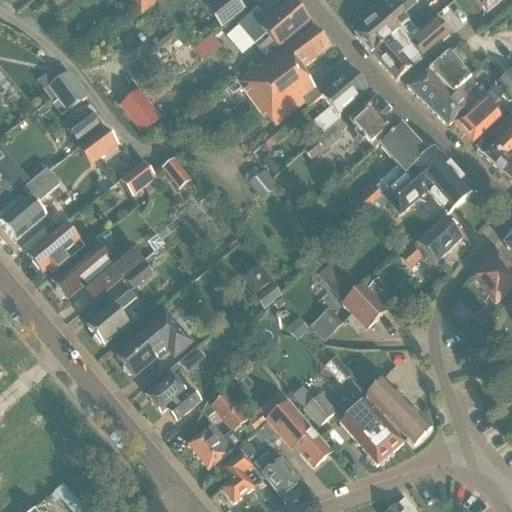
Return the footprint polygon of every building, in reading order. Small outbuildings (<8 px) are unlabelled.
[(127,0),(140,16),(161,0),(127,0)] [(241,12),(231,0),(223,0),(209,11),(221,27),(241,12)] [(417,6),(412,0),(401,0),(395,5),(405,17),(417,6)] [(473,0),(486,16),(504,0),(473,0)] [(309,25),(290,3),(266,24),(256,12),(237,28),(253,47),(254,47),(254,48),(266,38),(278,52),(309,25)] [(370,56),(407,24),(392,6),(354,39),(370,56)] [(457,42),(472,32),(457,9),(442,19),(457,42)] [(420,38),(408,24),(371,56),(395,84),(449,38),(437,23),(420,38)] [(274,130),(303,106),(301,103),(314,92),(300,72),(330,50),(313,30),(310,33),(286,50),(285,49),(274,57),(227,91),(231,98),(241,91),(262,119),(265,117),(274,130)] [(406,92),(430,114),(469,81),(448,56),(406,92)] [(301,103),(303,106),(304,106),(308,111),(321,100),(330,111),(322,117),(313,125),(322,136),(331,128),(339,122),(336,118),(367,92),(351,74),(332,90),(326,82),(314,92),(301,103)] [(511,101),(511,75),(499,87),(511,101)] [(61,120),(86,101),(67,76),(47,90),(58,104),(52,108),(61,120)] [(455,123),(477,104),(467,95),(476,87),(471,81),(469,81),(430,114),(446,129),(455,123)] [(477,105),(477,104),(455,123),(453,126),(471,147),(486,133),(501,120),(492,110),(503,99),(494,90),(477,105)] [(482,91),(475,97),(480,102),(487,96),(482,91)] [(161,119),(138,92),(118,109),(141,136),(161,119)] [(361,138),(386,115),(372,100),(348,124),(361,138)] [(82,111),(62,127),(80,149),(81,148),(100,133),(82,111)] [(400,129),(386,115),(361,138),(374,153),(400,129)] [(482,158),(483,159),(499,143),(505,150),(509,147),(511,150),(511,119),(511,118),(510,119),(488,140),(486,138),(474,151),(476,153),(476,155),(481,159),(482,158)] [(339,136),(346,130),(339,123),(315,144),(314,142),(294,159),(303,170),(325,152),(327,154),(343,140),(339,136)] [(391,186),(423,156),(400,130),(378,150),(396,170),(385,180),(391,186)] [(104,131),(76,153),(89,170),(117,149),(104,131)] [(499,143),(483,159),(510,184),(511,184),(511,150),(509,147),(505,150),(499,143)] [(400,220),(427,195),(447,217),(472,195),(433,152),(403,178),(404,179),(382,199),(394,213),(400,220)] [(0,203),(2,206),(29,182),(26,184),(9,163),(0,170),(0,203)] [(190,184),(172,163),(161,172),(178,193),(190,184)] [(132,199),(154,182),(142,166),(120,184),(132,199)] [(46,173),(30,186),(22,193),(28,200),(0,223),(0,228),(14,245),(45,219),(35,207),(43,200),(43,201),(59,188),(46,173)] [(277,190),(264,174),(248,187),(261,203),(277,190)] [(366,212),(381,199),(374,191),(359,205),(366,212)] [(435,267),(462,241),(443,221),(399,262),(409,272),(425,257),(435,267)] [(52,277),(84,251),(74,239),(70,242),(60,231),(26,260),(40,276),(46,270),(52,277)] [(156,239),(147,246),(154,254),(163,247),(156,239)] [(95,250),(52,286),(57,292),(55,293),(62,302),(64,300),(66,303),(81,290),(93,304),(121,281),(109,266),(95,250)] [(129,250),(109,266),(121,281),(141,264),(129,250)] [(496,309),(511,290),(511,274),(498,256),(472,281),(496,309)] [(320,269),(315,264),(305,273),(310,278),(320,269)] [(335,265),(325,274),(344,294),(354,285),(335,265)] [(152,276),(143,266),(124,282),(133,293),(152,276)] [(255,298),(270,286),(258,272),(243,283),(255,298)] [(398,302),(377,281),(367,292),(388,312),(398,302)] [(282,299),(272,288),(256,302),(265,313),(282,299)] [(365,333),(386,314),(375,302),(370,306),(357,293),(341,308),(365,333)] [(119,316),(135,302),(129,294),(112,308),(86,330),(102,349),(128,327),(119,316)] [(334,335),(342,327),(328,312),(320,320),(334,335)] [(173,361),(191,346),(166,317),(115,361),(121,368),(119,369),(130,382),(166,352),(173,361)] [(334,335),(320,320),(309,330),(323,345),(334,335)] [(461,331),(473,347),(485,338),(473,322),(461,331)] [(297,324),(289,331),(301,343),(308,336),(297,324)] [(258,359),(246,345),(231,359),(243,373),(258,359)] [(197,351),(188,357),(196,366),(204,360),(197,351)] [(335,362),(327,369),(344,387),(351,380),(335,362)] [(176,425),(200,404),(189,391),(185,396),(169,378),(144,399),(160,418),(166,413),(176,425)] [(430,432),(382,383),(365,400),(382,418),(413,449),(430,432)] [(302,389),(291,399),(303,411),(302,413),(318,430),(336,414),(320,396),(314,402),(302,389)] [(235,439),(236,438),(239,436),(235,432),(247,422),(226,397),(211,410),(224,426),(225,426),(231,434),(235,439)] [(403,446),(382,421),(373,412),(372,413),(364,403),(338,425),(355,445),(376,469),(403,446)] [(330,456),(306,429),(286,406),(264,424),(265,426),(266,427),(277,440),(290,455),(294,452),(312,472),(330,456)] [(265,426),(264,424),(252,411),(245,417),(257,432),(265,426)] [(241,443),(236,438),(235,439),(231,434),(222,441),(211,428),(187,449),(207,473),(232,452),(236,449),(235,448),(241,443)] [(268,429),(254,439),(261,449),(264,446),(266,450),(277,440),(268,429)] [(0,444),(0,485),(12,508),(26,500),(29,507),(64,488),(47,457),(35,463),(19,434),(0,444)] [(248,449),(239,455),(241,458),(247,466),(256,459),(248,449)] [(232,484),(221,492),(233,507),(252,492),(263,505),(272,498),(247,466),(241,458),(223,472),(232,484)] [(279,501),(298,486),(280,463),(276,465),(273,462),(270,464),(265,458),(254,467),(261,477),(279,501)] [(63,511),(86,511),(89,509),(72,493),(59,508),(63,511)] [(412,511),(404,502),(391,511),(412,511)]
